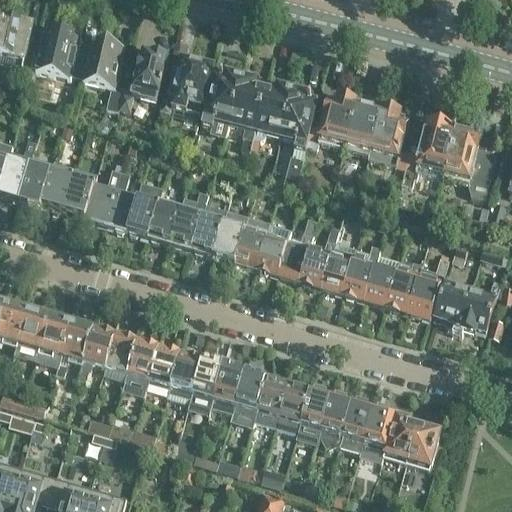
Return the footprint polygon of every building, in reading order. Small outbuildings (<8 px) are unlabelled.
[(5,20),(0,40),(0,70),(21,75),(20,82),(29,84),(34,61),(25,59),(32,29),(21,26),(21,24),(5,20)] [(82,85),(89,55),(77,52),(80,42),(77,41),(74,36),(65,34),(61,37),(58,36),(57,40),(50,38),(50,35),(46,34),(46,35),(44,35),(34,77),(69,85),(70,82),(82,85)] [(82,85),(81,88),(110,94),(106,114),(118,117),(118,116),(123,98),(124,94),(113,92),(122,52),(107,48),(105,45),(97,44),(95,46),(91,45),(89,55),(82,85)] [(123,98),(118,116),(129,118),(133,101),(139,102),(139,104),(155,108),(167,62),(164,62),(162,58),(156,57),(152,59),(150,58),(149,59),(141,57),(139,66),(130,100),(123,98)] [(160,115),(171,118),(172,114),(186,117),(187,113),(200,116),(211,73),(208,73),(207,69),(198,67),(195,69),(183,66),(181,68),(178,79),(173,78),(168,98),(165,98),(160,115)] [(228,130),(241,78),(221,74),(219,82),(212,81),(200,131),(211,134),(213,126),(228,130)] [(241,78),(228,130),(245,134),(243,144),(244,144),(241,155),(249,157),(264,94),(258,93),(260,83),(241,78)] [(264,94),(252,144),(260,147),(264,145),(265,139),(266,140),(279,143),(292,92),(274,87),(271,96),(264,94)] [(292,92),(279,143),(295,147),(291,163),(302,166),(305,153),(311,130),(317,108),(309,106),(312,97),(292,92)] [(311,130),(305,153),(315,156),(317,149),(343,155),(354,111),(352,110),(351,107),(340,104),(338,107),(328,104),(321,132),(311,130)] [(354,111),(343,155),(368,161),(380,118),(377,117),(376,120),(371,119),(372,115),(369,115),(368,111),(359,109),(357,112),(354,111)] [(380,118),(368,161),(367,166),(404,175),(409,159),(399,156),(407,124),(397,122),(396,118),(385,115),(382,118),(380,118)] [(41,131),(53,135),(56,126),(44,123),(41,131)] [(405,175),(401,191),(411,193),(414,184),(416,185),(417,179),(440,184),(453,136),(451,136),(450,132),(442,130),(439,133),(436,132),(435,136),(430,135),(431,131),(426,129),(418,161),(409,159),(404,175),(405,175)] [(453,136),(440,184),(468,191),(471,203),(484,206),(497,157),(477,152),(480,140),(456,134),(455,137),(453,136)] [(9,157),(0,188),(0,202),(18,208),(31,163),(35,148),(27,145),(22,161),(9,157)] [(0,188),(9,157),(11,150),(0,147),(0,188)] [(158,166),(169,169),(172,160),(151,154),(148,166),(157,169),(158,166)] [(192,164),(202,167),(205,157),(195,155),(192,164)] [(172,160),(169,169),(192,176),(195,166),(186,163),(175,160),(174,161),(172,160)] [(31,163),(18,208),(40,214),(40,212),(50,179),(53,169),(31,163)] [(295,193),(302,166),(291,163),(290,166),(288,168),(286,175),(287,179),(284,190),(295,193)] [(40,212),(61,218),(71,184),(74,174),(53,169),(50,179),(40,212)] [(71,184),(61,218),(83,225),(92,191),(96,181),(74,174),(71,184)] [(83,225),(82,226),(104,232),(114,198),(120,177),(116,176),(115,181),(111,179),(106,195),(92,191),(83,225)] [(114,198),(104,232),(126,239),(126,238),(136,205),(136,204),(126,201),(132,180),(120,177),(114,198)] [(136,204),(136,205),(126,238),(148,245),(159,204),(162,194),(141,189),(137,204),(136,204)] [(181,211),(169,251),(191,257),(204,211),(207,202),(199,200),(196,208),(183,204),(181,210),(181,211)] [(159,204),(148,245),(169,251),(181,211),(181,210),(159,204)] [(489,226),(501,230),(506,213),(495,209),(489,226)] [(191,257),(214,264),(227,217),(204,211),(191,257)] [(227,217),(214,264),(234,270),(234,269),(247,223),(227,217)] [(234,269),(256,275),(269,229),(247,223),(234,269)] [(288,245),(277,281),(299,287),(309,251),(311,251),(318,226),(309,224),(304,239),(303,239),(301,249),(288,245)] [(288,245),(290,237),(290,236),(269,229),(256,275),(277,281),(288,245)] [(299,287),(322,294),(336,248),(340,234),(332,232),(325,256),(311,251),(309,251),(299,287)] [(322,294),(344,300),(357,254),(336,248),(322,294)] [(357,254),(344,300),(364,306),(379,252),(372,250),(370,258),(357,254)] [(381,253),(379,252),(364,306),(385,313),(398,266),(379,261),(381,253)] [(482,255),(479,265),(501,272),(504,262),(482,255)] [(451,268),(462,272),(465,263),(454,259),(451,268)] [(419,283),(409,319),(430,325),(440,289),(448,265),(439,262),(434,276),(422,273),(419,283)] [(385,313),(409,319),(419,283),(423,270),(414,267),(413,270),(398,266),(385,313)] [(448,285),(435,324),(443,326),(442,330),(458,335),(469,298),(471,292),(458,288),(448,285)] [(469,298),(458,335),(473,340),(474,336),(484,339),(501,289),(493,286),(490,298),(486,297),(471,292),(469,298)] [(503,303),(511,304),(511,294),(505,294),(503,303)] [(511,312),(511,304),(503,303),(502,311),(511,313),(511,312)] [(17,348),(27,314),(5,308),(0,325),(0,352),(2,353),(4,344),(17,348)] [(17,348),(14,361),(35,367),(39,354),(49,320),(27,314),(17,348)] [(39,354),(35,367),(38,368),(57,373),(61,360),(71,327),(49,320),(39,354)] [(489,343),(499,346),(505,330),(494,326),(489,343)] [(93,333),(71,327),(61,360),(57,373),(55,379),(65,382),(70,363),(83,366),(84,366),(93,333)] [(105,372),(114,339),(93,333),(84,366),(78,384),(86,386),(89,376),(91,377),(93,369),(105,372)] [(114,339),(105,372),(103,381),(125,387),(127,378),(136,346),(114,339)] [(125,387),(122,397),(143,403),(145,395),(146,394),(158,352),(136,346),(127,378),(125,387)] [(166,403),(167,403),(180,358),(158,352),(146,394),(145,395),(167,401),(166,403)] [(180,358),(167,403),(188,409),(192,398),(201,365),(201,364),(180,358)] [(188,409),(187,414),(209,420),(211,412),(223,371),(201,365),(192,398),(188,409)] [(244,377),(223,371),(211,412),(232,418),(234,410),(244,377)] [(231,421),(229,428),(251,434),(253,428),(256,417),(266,383),(244,377),(234,410),(232,418),(231,421)] [(266,383),(256,417),(253,428),(274,434),(287,390),(266,383)] [(309,396),(287,390),(274,434),(296,441),(299,429),(309,396)] [(300,429),(295,446),(317,452),(320,442),(321,436),(321,435),(330,402),(309,396),(299,429),(300,429)] [(0,408),(0,410),(21,417),(24,407),(2,401),(0,408)] [(341,441),(351,408),(330,402),(321,435),(321,436),(320,442),(328,456),(340,450),(341,449),(343,442),(341,441)] [(24,407),(21,418),(43,424),(46,413),(24,407)] [(340,450),(339,453),(360,459),(363,448),(372,414),(351,408),(341,441),(343,442),(341,449),(340,450)] [(372,414),(363,448),(383,454),(393,420),(372,414)] [(410,425),(393,420),(383,454),(382,458),(397,463),(396,466),(405,469),(416,429),(409,428),(410,425)] [(9,429),(0,426),(0,434),(7,436),(9,429)] [(416,429),(405,469),(429,476),(440,437),(416,429)] [(112,430),(108,442),(130,449),(134,437),(112,430)] [(30,443),(42,447),(44,439),(33,435),(30,443)] [(93,439),(91,447),(103,450),(105,443),(93,439)] [(117,446),(105,443),(103,450),(115,454),(117,446)] [(155,445),(152,456),(166,461),(170,450),(155,445)] [(179,445),(174,463),(193,469),(199,451),(179,445)] [(220,466),(197,459),(195,468),(217,475),(220,466)] [(0,511),(10,511),(22,474),(0,467),(0,511)] [(163,469),(160,481),(168,484),(172,471),(163,469)] [(242,470),(238,483),(252,486),(255,473),(242,470)] [(35,511),(36,509),(47,511),(48,511),(56,484),(22,474),(10,511),(35,511)] [(265,474),(261,489),(280,495),(284,480),(265,474)] [(186,476),(183,488),(191,491),(194,478),(186,476)] [(85,511),(91,494),(56,484),(48,511),(85,511)] [(220,499),(231,502),(234,490),(224,486),(220,499)] [(123,511),(126,504),(91,494),(85,511),(123,511)] [(257,511),(270,511),(273,501),(261,498),(257,511)] [(336,500),(333,510),(339,511),(344,511),(347,503),(336,500)] [(273,501),(270,511),(282,511),(285,505),(273,501)]
